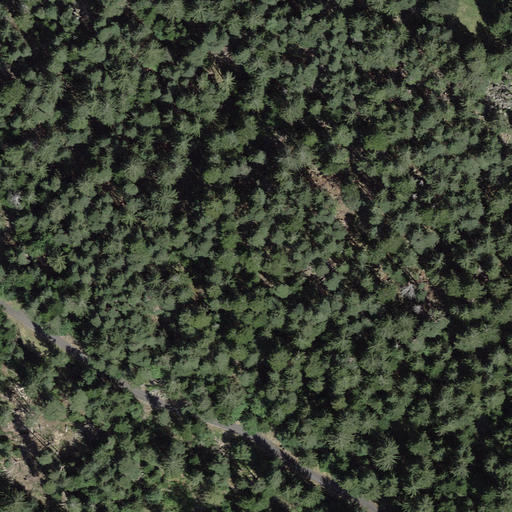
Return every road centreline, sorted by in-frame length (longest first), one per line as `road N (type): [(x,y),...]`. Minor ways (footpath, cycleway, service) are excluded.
road 1 (track): [(0,292),(52,218),(121,258),(184,223),(198,165),(189,124),(151,79),(123,0)]
road 2 (unclassified): [(0,305),(147,397),(254,436),(376,511)]
